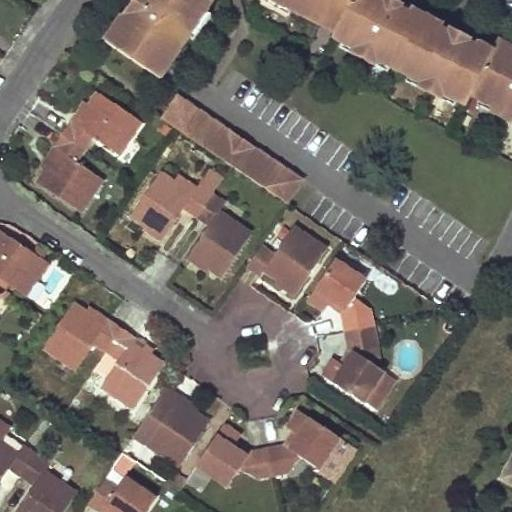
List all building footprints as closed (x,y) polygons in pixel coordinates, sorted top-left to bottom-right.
[(124,15),(106,44),(154,76),(165,60),(171,64),(188,37),(195,41),(211,16),(205,12),(198,8),(203,0),(143,0),(131,20),(124,15)] [(143,0),(133,0),(124,15),(131,20),(143,0)] [(203,0),(198,8),(205,12),(213,0),(203,0)] [(268,0),(320,26),(324,19),(340,26),(335,33),(333,39),(350,48),(352,45),(376,57),(375,60),(422,84),(423,81),(444,91),(442,94),(465,105),(471,96),(492,107),(493,105),(511,113),(511,69),(504,65),(510,55),(511,51),(511,50),(497,43),(493,52),(476,45),(474,50),(449,38),(445,46),(434,41),(439,32),(442,27),(409,11),(407,16),(385,5),(380,14),(368,8),(371,0),(268,0)] [(385,5),(373,0),(371,0),(368,8),(380,14),(385,5)] [(324,19),(320,26),(335,33),(340,26),(324,19)] [(449,38),(439,32),(434,41),(445,46),(449,38)] [(165,60),(154,76),(160,80),(171,64),(165,60)] [(146,123),(103,94),(96,106),(82,127),(75,123),(58,149),(64,153),(51,172),(42,185),(85,214),(107,182),(80,164),(98,138),(124,156),(146,123)] [(183,96),(167,120),(184,132),(200,108),(183,96)] [(82,127),(96,106),(89,102),(75,123),(82,127)] [(200,108),(184,132),(290,203),(306,179),(200,108)] [(64,153),(58,149),(45,168),(51,172),(64,153)] [(197,194),(165,172),(136,216),(148,225),(146,228),(166,242),(179,222),(177,212),(181,206),(188,210),(212,227),(219,232),(214,238),(205,239),(191,258),(210,271),(212,267),(227,277),(256,234),(224,212),(231,202),(204,184),(197,194)] [(177,212),(179,222),(188,210),(181,206),(177,212)] [(219,232),(212,227),(205,239),(214,238),(219,232)] [(331,251),(298,228),(279,255),(266,246),(251,269),(265,279),(270,272),(283,280),(281,283),(300,296),(313,276),(311,266),(315,260),(321,264),(331,251)] [(51,265),(0,231),(0,279),(24,295),(35,279),(40,282),(51,265)] [(321,264),(315,260),(311,266),(313,276),(321,264)] [(370,283),(338,261),(311,301),(329,313),(333,307),(336,302),(351,312),(358,301),(370,283)] [(35,279),(24,295),(29,299),(40,282),(35,279)] [(345,315),(346,317),(374,312),(358,301),(351,312),(336,302),(333,307),(345,315)] [(137,410),(165,368),(153,360),(133,347),(137,340),(112,323),(107,330),(87,316),(75,308),(48,350),(80,371),(97,345),(123,362),(105,388),(137,410)] [(107,330),(112,323),(91,310),(87,316),(107,330)] [(374,312),(346,317),(353,348),(379,344),(374,312)] [(133,347),(153,360),(157,354),(137,340),(133,347)] [(352,350),(344,363),(349,366),(357,353),(368,360),(379,344),(353,348),(352,350)] [(368,360),(357,353),(349,366),(344,363),(337,358),(326,376),(367,403),(367,402),(387,373),(368,360)] [(400,381),(387,373),(367,402),(380,411),(400,381)] [(171,388),(137,439),(184,469),(212,426),(200,417),(180,404),(184,397),(171,388)] [(184,397),(180,404),(200,417),(204,411),(184,397)] [(341,436),(301,409),(290,427),(295,430),(300,434),(292,447),(304,455),(321,467),(341,436)] [(244,438),(227,427),(202,466),(232,486),(244,467),(251,456),(238,448),(242,442),(244,438)] [(295,430),(286,444),(294,469),(304,455),(292,447),(300,434),(295,430)] [(0,441),(0,491),(5,483),(3,474),(7,468),(13,472),(39,489),(45,492),(42,497),(31,501),(23,511),(68,511),(81,494),(49,473),(55,464),(29,447),(23,456),(0,441)] [(244,467),(261,478),(254,452),(242,442),(238,448),(251,456),(244,467)] [(294,469),(286,444),(254,452),(261,478),(294,469)] [(3,474),(5,483),(13,472),(7,468),(3,474)] [(176,474),(170,483),(183,492),(189,482),(176,474)] [(110,478),(92,505),(102,511),(109,511),(112,509),(116,511),(153,511),(163,498),(132,477),(125,488),(110,478)] [(39,489),(31,501),(42,497),(45,492),(39,489)]
